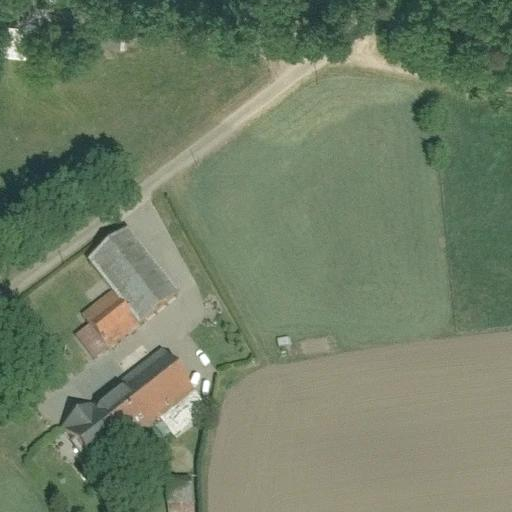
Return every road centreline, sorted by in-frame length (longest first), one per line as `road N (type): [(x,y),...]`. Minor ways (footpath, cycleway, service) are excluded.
road 1 (track): [(10,0),(511,78)]
road 2 (unclassified): [(399,0),(0,300)]
